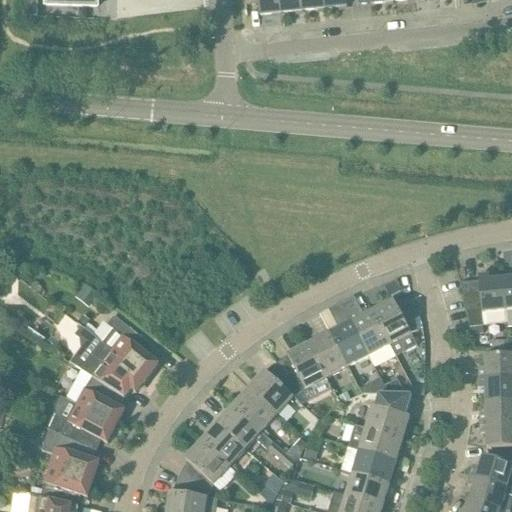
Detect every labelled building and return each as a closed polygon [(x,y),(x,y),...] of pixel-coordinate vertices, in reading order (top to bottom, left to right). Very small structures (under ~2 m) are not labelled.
[(25,0),(26,15),(26,18),(38,18),(37,0),(25,0)] [(258,0),(260,16),(282,14),(280,0),(258,0)] [(280,0),(282,14),(304,12),(302,0),(280,0)] [(302,0),(304,12),(325,10),(324,0),(302,0)] [(324,0),(325,10),(347,7),(346,0),(324,0)] [(483,315),(506,312),(502,280),(490,281),(489,276),(479,277),(479,282),(461,284),(470,321),(471,328),(483,327),(482,319),(483,319),(483,315)] [(511,311),(511,278),(502,280),(506,312),(511,311)] [(80,293),(93,304),(99,296),(86,286),(80,293)] [(373,313),(390,347),(419,332),(413,321),(419,318),(408,299),(396,305),(394,301),(373,313)] [(352,323),(369,358),(375,368),(396,357),(390,347),(373,313),(352,323)] [(149,357),(156,349),(114,316),(107,326),(112,330),(102,344),(112,351),(148,380),(159,365),(149,357)] [(82,319),(78,324),(94,337),(98,332),(82,319)] [(15,325),(25,332),(28,326),(19,320),(15,325)] [(348,368),(369,358),(352,323),(331,334),(348,368)] [(2,332),(14,336),(16,329),(4,325),(2,332)] [(348,368),(331,334),(310,345),(328,379),(348,368)] [(509,341),(492,342),(492,350),(510,349),(509,341)] [(125,399),(131,391),(136,394),(148,380),(112,351),(102,344),(82,371),(92,378),(104,385),(125,399)] [(310,345),(288,356),(289,358),(277,364),(279,366),(288,377),(280,385),(294,398),(306,390),(328,379),(327,377),(310,345)] [(480,370),(480,380),(511,379),(511,356),(485,357),(486,370),(480,370)] [(249,390),(278,416),(294,398),(280,385),(288,377),(279,366),(269,375),(266,372),(249,390)] [(82,371),(66,401),(116,428),(125,412),(96,396),(104,385),(92,378),(82,371)] [(511,379),(480,380),(480,390),(486,390),(486,403),(511,402),(511,379)] [(403,393),(397,382),(386,388),(389,393),(403,393)] [(234,408),(262,433),(278,416),(249,390),(234,408)] [(373,407),(366,430),(403,441),(410,418),(406,417),(412,396),(392,396),(380,395),(377,408),(373,407)] [(0,406),(10,411),(14,403),(0,396),(0,406)] [(116,428),(66,401),(60,398),(58,401),(57,403),(56,405),(56,406),(55,408),(55,409),(55,411),(55,413),(55,416),(49,429),(49,430),(74,441),(79,429),(108,444),(116,428)] [(481,426),(511,425),(511,402),(486,403),(486,415),(481,416),(481,426)] [(287,456),(274,444),(262,433),(234,408),(218,425),(246,451),(256,440),(267,451),(269,449),(291,470),(296,464),(287,456)] [(230,468),(246,451),(218,425),(202,443),(230,468)] [(511,425),(481,426),(481,436),(487,436),(487,449),(493,449),(511,448),(511,425)] [(318,426),(313,435),(320,439),(325,430),(318,426)] [(403,441),(366,430),(355,426),(348,449),(360,452),(396,463),(403,441)] [(54,455),(50,467),(94,481),(99,463),(68,453),(74,441),(49,430),(42,451),(54,455)] [(301,440),(287,456),(296,464),(297,464),(299,460),(307,446),(301,440)] [(230,468),(202,443),(185,460),(188,463),(184,468),(180,478),(194,485),(189,496),(208,499),(214,486),(230,468)] [(474,468),(471,477),(511,489),(511,448),(493,449),(490,459),(483,457),(479,469),(474,468)] [(306,450),(304,459),(316,463),(319,454),(306,450)] [(37,454),(28,451),(26,457),(35,460),(37,454)] [(353,475),(389,486),(396,463),(360,452),(353,475)] [(94,481),(50,467),(44,484),(43,491),(41,498),(72,506),(70,505),(74,494),(88,499),(94,481)] [(383,509),(389,486),(353,475),(346,498),(383,509)] [(284,485),(275,477),(259,495),(272,506),(284,485)] [(507,511),(509,511),(511,503),(511,489),(471,477),(468,487),(473,489),(470,501),(501,510),(507,511)] [(215,511),(218,501),(208,499),(189,496),(194,485),(180,478),(175,488),(174,494),(170,493),(167,511),(215,511)] [(294,494),(299,496),(302,485),(287,481),(276,501),(290,505),(294,494)] [(33,489),(31,496),(41,498),(43,491),(33,489)] [(328,511),(381,511),(383,509),(346,498),(334,494),(328,511)] [(71,511),(72,506),(41,498),(31,496),(28,511),(71,511)] [(500,511),(501,510),(470,501),(466,511),(462,511),(461,511),(460,511),(500,511)] [(273,511),(285,511),(287,506),(276,503),(273,511)]
